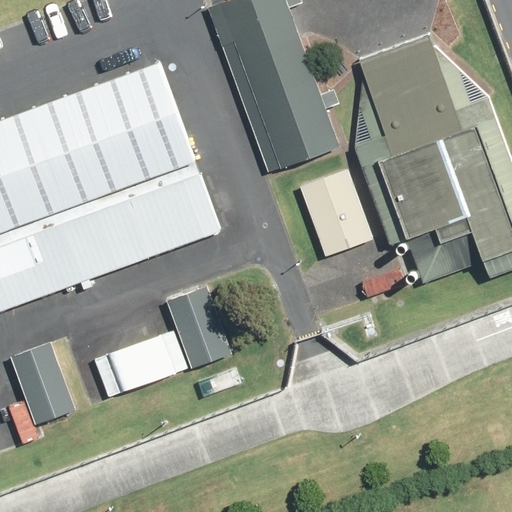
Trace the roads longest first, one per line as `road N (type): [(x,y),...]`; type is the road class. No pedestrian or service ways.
road 1 (unknown): [(176,6),(333,386)]
road 2 (unknown): [(0,67),(176,6)]
